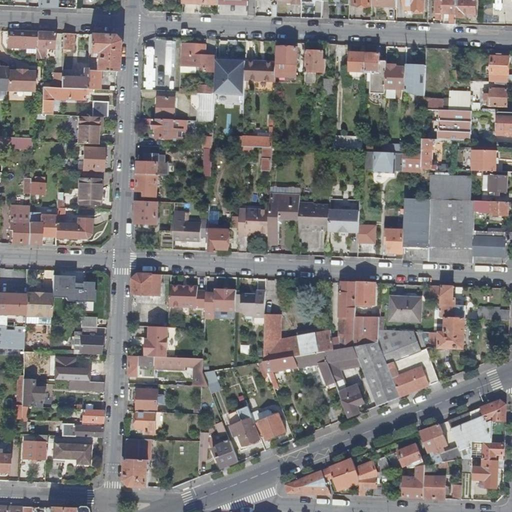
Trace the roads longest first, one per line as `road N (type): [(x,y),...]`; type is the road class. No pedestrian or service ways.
road 1 (residential): [(125,260),(511,275)]
road 2 (residential): [(511,38),(130,23)]
road 3 (secondary): [(187,501),(511,373)]
road 4 (residential): [(130,23),(125,260)]
road 5 (residential): [(125,260),(114,496)]
road 6 (residential): [(187,501),(333,508)]
road 7 (residential): [(130,23),(0,18)]
road 8 (residential): [(0,255),(125,260)]
